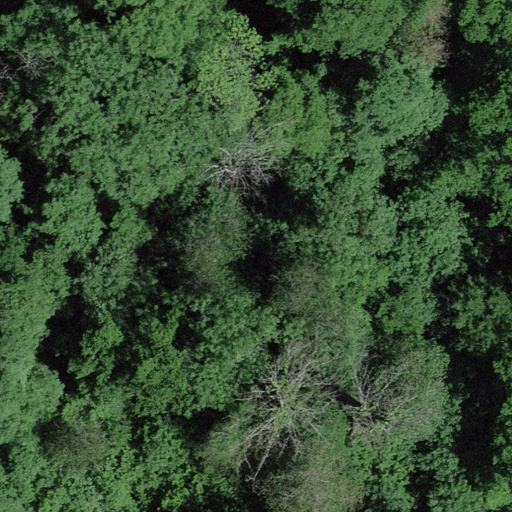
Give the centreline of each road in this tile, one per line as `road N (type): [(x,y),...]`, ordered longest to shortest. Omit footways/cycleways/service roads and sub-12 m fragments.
road 1 (motorway): [(77,511),(392,0)]
road 2 (motorway): [(101,0),(0,164)]
